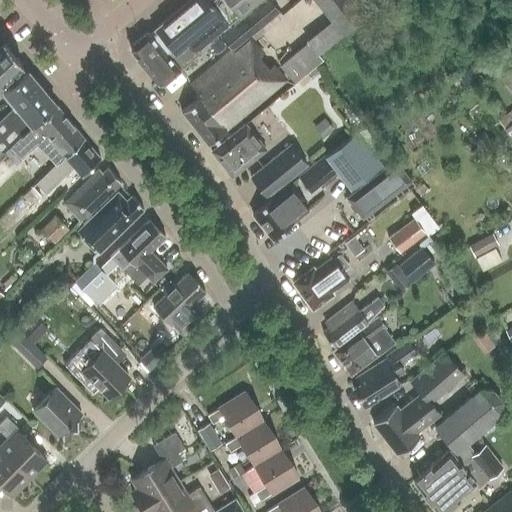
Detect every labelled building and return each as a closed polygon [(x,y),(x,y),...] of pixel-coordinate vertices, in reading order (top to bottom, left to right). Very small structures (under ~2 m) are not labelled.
[(187,0),(154,28),(156,30),(151,35),(144,33),(132,44),(131,50),(158,82),(164,83),(197,55),(198,57),(201,54),(197,50),(221,30),(223,33),(230,27),(229,25),(259,0),(187,0)] [(180,111),(208,143),(284,79),(272,65),(266,70),(256,58),(262,53),(248,36),(278,11),(269,0),(265,0),(232,28),(230,27),(223,33),(225,34),(221,38),(230,49),(188,84),(198,96),(180,111)] [(314,0),(341,33),(367,13),(356,0),(314,0)] [(218,37),(209,44),(217,54),(226,47),(218,37)] [(294,81),(321,58),(306,41),(279,64),(294,81)] [(0,85),(23,64),(1,42),(0,43),(0,85)] [(511,91),(511,90),(511,71),(506,63),(496,72),(511,91)] [(18,107),(0,124),(0,159),(6,154),(3,152),(55,103),(28,70),(4,92),(18,107)] [(56,105),(11,147),(22,158),(36,144),(55,164),(56,165),(84,138),(63,113),(56,105)] [(511,118),(507,113),(498,120),(511,138),(511,118)] [(332,128),(324,118),(315,126),(322,135),(332,128)] [(231,175),(265,148),(245,123),(211,150),(231,175)] [(326,155),(351,188),(382,164),(357,131),(326,155)] [(485,135),(479,139),(475,142),(487,158),(497,151),(485,135)] [(51,168),(23,194),(29,202),(42,190),(44,193),(49,189),(46,185),(57,174),(63,169),(66,171),(73,165),(82,174),(100,157),(84,138),(56,165),(55,164),(51,168)] [(290,143),(250,175),(266,195),(306,164),(290,143)] [(363,216),(410,180),(394,159),(347,196),(353,204),(351,205),(356,211),(358,210),(363,216)] [(85,215),(120,181),(107,168),(102,173),(98,168),(68,198),(85,215)] [(308,209),(288,184),(252,212),(272,237),(308,209)] [(98,252),(143,208),(131,195),(126,200),(118,192),(77,231),(98,252)] [(427,235),(439,227),(421,204),(410,213),(413,217),(388,236),(400,252),(425,233),(427,235)] [(53,240),(67,226),(56,214),(42,228),(53,240)] [(167,267),(150,250),(165,235),(148,219),(110,257),(121,268),(122,268),(138,284),(146,275),(152,281),(167,267)] [(494,234),(470,246),(476,257),(500,245),(494,234)] [(424,248),(427,245),(433,253),(440,247),(430,235),(420,244),(422,245),(424,248)] [(412,281),(435,262),(424,248),(422,245),(398,265),(412,281)] [(291,281),(312,308),(332,293),(330,290),(346,278),(341,271),(342,270),(343,269),(344,266),(344,264),(344,263),(344,262),(343,260),(342,259),(340,258),(339,258),(337,257),(336,257),(334,258),(332,259),(330,256),(314,268),(312,266),(291,281)] [(88,293),(106,274),(95,262),(76,282),(88,293)] [(411,281),(403,271),(391,281),(399,290),(411,281)] [(203,314),(192,303),(205,290),(187,272),(153,304),(170,323),(171,322),(182,334),(203,314)] [(54,283),(64,293),(74,283),(64,273),(54,283)] [(360,311),(352,301),(325,321),(329,326),(323,331),(334,346),(368,321),(384,305),(378,297),(360,311)] [(333,349),(350,374),(392,343),(382,329),(385,327),(378,316),(337,347),(336,347),(333,349)] [(47,328),(36,317),(21,332),(32,343),(47,328)] [(109,358),(120,347),(100,328),(79,348),(91,360),(81,370),(83,372),(81,374),(90,383),(92,381),(109,397),(129,377),(109,358)] [(32,343),(21,332),(11,343),(36,368),(47,358),(32,343)] [(392,363),(387,366),(385,362),(358,379),(361,384),(355,388),(365,404),(398,383),(393,375),(399,371),(396,367),(416,353),(407,340),(387,354),(392,363)] [(163,359),(161,357),(153,349),(140,361),(148,369),(150,371),(163,359)] [(432,402),(463,375),(444,352),(411,380),(420,391),(399,409),(395,404),(372,421),(396,453),(418,436),(416,433),(440,412),(432,402)] [(71,422),(81,412),(56,387),(33,410),(58,435),(62,431),(69,431),(69,425),(71,425),(71,422)] [(492,389),(479,387),(433,425),(456,452),(467,443),(479,434),(502,413),(501,401),(492,389)] [(245,391),(218,408),(207,415),(212,423),(223,416),(236,436),(262,419),(245,391)] [(185,414),(179,406),(163,418),(169,426),(185,414)] [(0,430),(8,438),(0,445),(0,448),(29,477),(46,460),(17,431),(19,429),(6,416),(0,422),(0,430)] [(279,448),(262,419),(236,436),(225,443),(230,451),(241,444),(253,464),(279,448)] [(209,425),(199,431),(211,451),(221,444),(209,425)] [(131,491),(139,505),(178,480),(170,467),(182,460),(177,452),(184,448),(174,432),(153,445),(162,460),(132,479),(131,478),(130,478),(136,488),(133,491),(132,491),(131,491)] [(479,484),(502,466),(486,444),(479,449),(475,452),(467,443),(456,452),(453,454),(450,450),(413,480),(440,511),(476,482),(478,485),(479,484)] [(29,477),(0,448),(0,483),(12,495),(29,477)] [(297,477),(279,448),(253,464),(266,485),(254,492),(259,500),(271,493),(297,477)] [(228,470),(233,477),(243,470),(239,464),(228,470)] [(187,494),(178,480),(139,505),(143,511),(177,511),(183,508),(185,511),(210,511),(213,510),(199,486),(187,494)] [(319,511),(304,487),(277,504),(278,504),(266,511),(267,511),(282,511),(319,511)] [(511,511),(511,490),(484,511),(511,511)] [(253,504),(259,500),(254,492),(248,496),(253,504)] [(244,511),(235,497),(213,510),(210,511),(244,511)]
